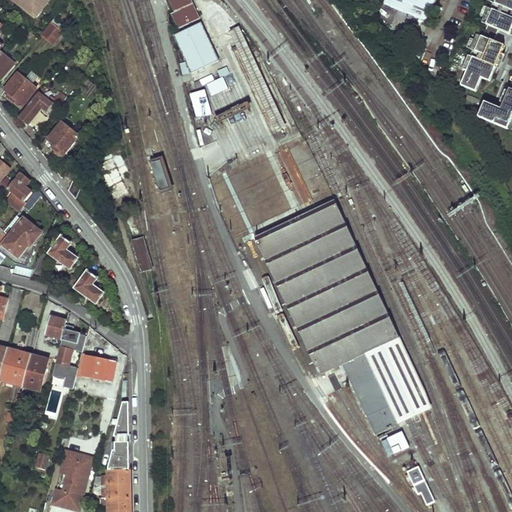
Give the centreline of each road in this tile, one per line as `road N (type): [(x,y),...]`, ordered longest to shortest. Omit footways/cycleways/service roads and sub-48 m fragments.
road 1 (tertiary): [(139,345),(112,260),(0,120)]
road 2 (tertiary): [(142,511),(139,345)]
road 3 (residential): [(0,275),(52,292),(122,342),(139,345)]
